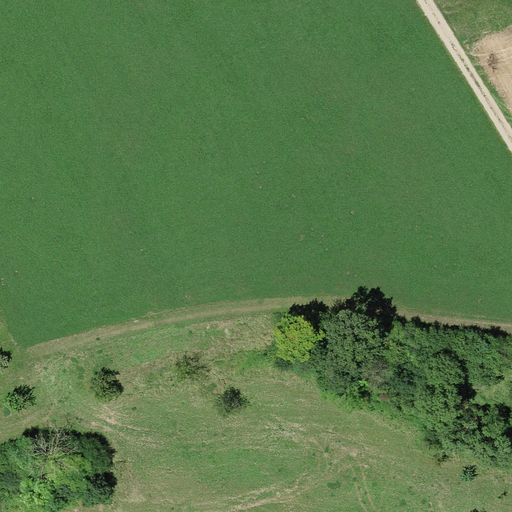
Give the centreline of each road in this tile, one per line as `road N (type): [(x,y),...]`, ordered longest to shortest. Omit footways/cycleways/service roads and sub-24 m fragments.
road 1 (track): [(511,334),(321,307),(247,306),(169,314),(27,350)]
road 2 (track): [(511,147),(421,0)]
